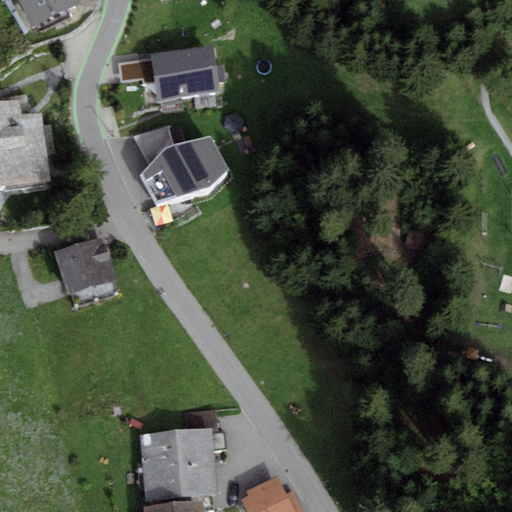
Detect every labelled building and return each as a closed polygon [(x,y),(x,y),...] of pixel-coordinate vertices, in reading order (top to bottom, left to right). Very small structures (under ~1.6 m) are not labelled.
[(14,0),(34,40),(81,17),(72,0),(14,0)] [(213,57),(139,66),(141,85),(142,90),(153,89),(156,115),(219,108),(217,89),(225,88),(223,70),(214,71),(213,57)] [(141,85),(139,66),(118,69),(120,87),(141,85)] [(0,203),(52,196),(47,159),(56,158),(51,128),(43,129),(42,122),(23,125),(21,110),(0,113),(0,203)] [(151,175),(139,188),(155,217),(210,206),(231,184),(211,150),(176,157),(169,130),(133,141),(151,175)] [(120,288),(104,243),(53,262),(69,306),(73,304),(76,312),(118,298),(115,290),(120,288)] [(184,413),(186,430),(211,428),(218,427),(217,410),(184,413)] [(211,433),(211,428),(186,430),(138,435),(145,507),(203,502),(202,495),(209,494),(217,494),(213,450),(211,433)] [(224,431),(211,433),(213,450),(226,449),(224,431)] [(277,476),(246,491),(248,495),(240,499),(246,511),(295,511),(286,494),(277,476)] [(303,511),(292,490),(286,494),(295,511),(303,511)] [(211,509),(209,494),(202,495),(203,502),(203,510),(209,509),(211,509)] [(203,502),(145,507),(144,507),(144,511),(209,511),(209,509),(203,510),(203,502)]
